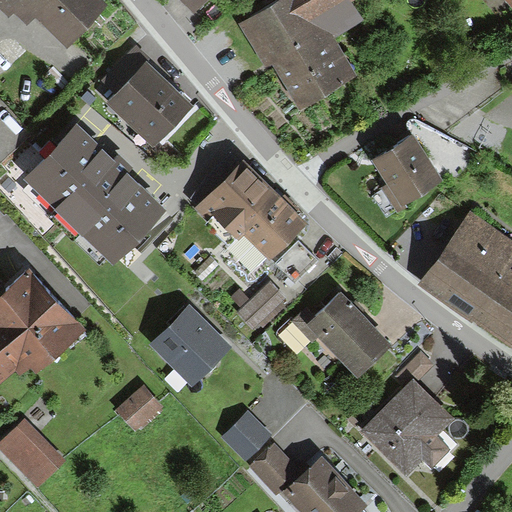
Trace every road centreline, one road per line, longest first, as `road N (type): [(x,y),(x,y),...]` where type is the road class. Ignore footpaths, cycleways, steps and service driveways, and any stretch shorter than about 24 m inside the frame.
road 1 (residential): [(290,174),(396,280),(511,365)]
road 2 (residential): [(290,174),(495,62)]
road 3 (residential): [(142,0),(290,174)]
